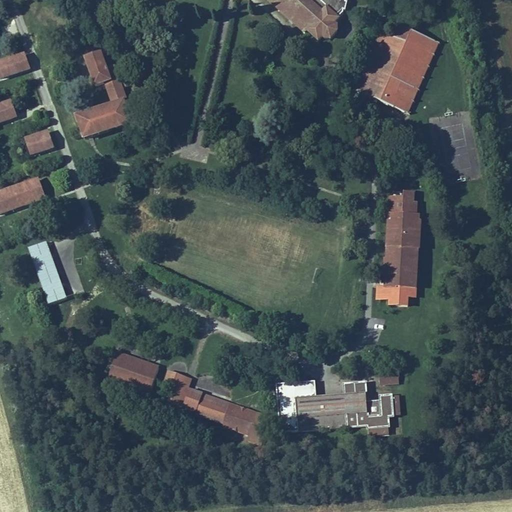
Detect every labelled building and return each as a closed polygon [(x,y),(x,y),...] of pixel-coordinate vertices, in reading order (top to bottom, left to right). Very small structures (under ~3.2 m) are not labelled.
[(282,0),(311,25),(317,20),(294,0),(282,0)] [(294,0),(317,20),(311,25),(325,38),(329,34),(335,38),(345,30),(343,21),(346,18),(331,5),(327,9),(317,0),(294,0)] [(353,0),(317,0),(327,9),(331,5),(346,18),(347,14),(351,10),(353,0)] [(407,82),(418,86),(439,40),(414,30),(409,41),(386,31),(361,89),(396,105),(407,82)] [(97,137),(141,122),(134,102),(140,100),(128,64),(119,67),(114,52),(98,57),(107,86),(116,83),(123,105),(90,117),(97,137)] [(13,77),(43,68),(39,53),(7,62),(8,66),(3,67),(5,75),(12,73),(13,77)] [(28,110),(25,98),(0,107),(6,122),(24,115),(23,112),(28,110)] [(60,143),(66,141),(62,129),(38,136),(44,153),(61,147),(60,143)] [(42,205),(61,199),(54,179),(6,195),(12,215),(29,210),(27,204),(40,200),(42,205)] [(424,245),(427,246),(428,220),(426,220),(426,214),(423,214),(423,200),(420,200),(420,190),(408,189),(408,195),(396,194),(393,255),(391,256),(389,284),(382,284),(382,294),(395,295),(395,302),(413,304),(414,293),(422,293),(424,245)] [(59,308),(77,301),(58,244),(40,251),(59,308)] [(115,384),(158,394),(162,377),(146,373),(145,377),(131,373),(135,359),(121,356),(115,384)] [(145,377),(146,373),(162,377),(164,367),(135,359),(131,373),(145,377)] [(400,365),(381,368),(383,379),(403,375),(400,365)] [(189,373),(172,368),(169,383),(174,384),(167,408),(181,411),(188,388),(185,387),(189,373)] [(318,378),(282,381),(288,431),(357,424),(371,421),(372,425),(392,423),(391,414),(398,413),(395,390),(382,392),(382,397),(370,398),(368,379),(346,380),(346,386),(347,391),(320,393),(318,378)] [(207,391),(193,388),(188,405),(202,408),(202,412),(260,428),(258,438),(269,440),(277,411),(265,407),(263,410),(232,401),(229,402),(206,397),(207,391)] [(395,390),(398,413),(407,412),(404,390),(395,390)] [(373,433),(393,432),(392,423),(372,425),(373,433)]
